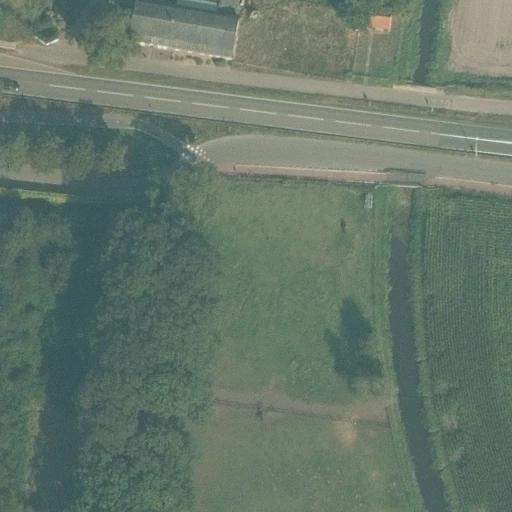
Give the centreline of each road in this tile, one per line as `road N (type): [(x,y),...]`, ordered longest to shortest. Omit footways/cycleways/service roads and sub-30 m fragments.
road 1 (unclassified): [(511,176),(265,146),(198,158),(174,181),(165,215),(132,511)]
road 2 (primary): [(511,144),(0,82)]
road 3 (unclassified): [(511,109),(56,54)]
